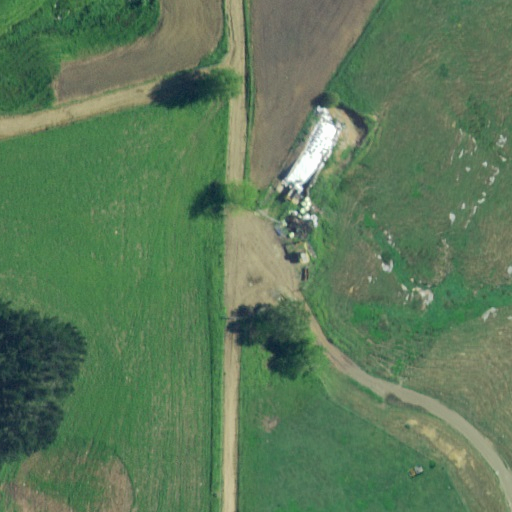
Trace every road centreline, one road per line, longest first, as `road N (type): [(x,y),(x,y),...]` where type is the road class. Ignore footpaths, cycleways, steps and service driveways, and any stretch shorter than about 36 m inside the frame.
road 1 (track): [(511,505),(460,403),(380,331),(299,283),(238,218)]
road 2 (track): [(237,0),(235,313)]
